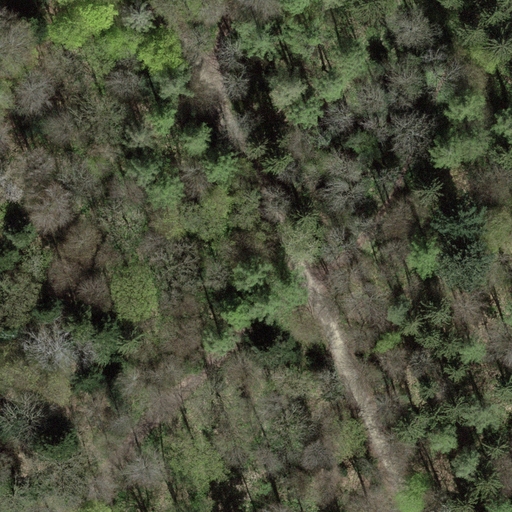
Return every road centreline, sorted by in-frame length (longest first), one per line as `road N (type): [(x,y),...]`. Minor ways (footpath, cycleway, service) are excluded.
road 1 (track): [(405,511),(311,278),(217,93),(153,0)]
road 2 (motorway): [(511,338),(185,511)]
